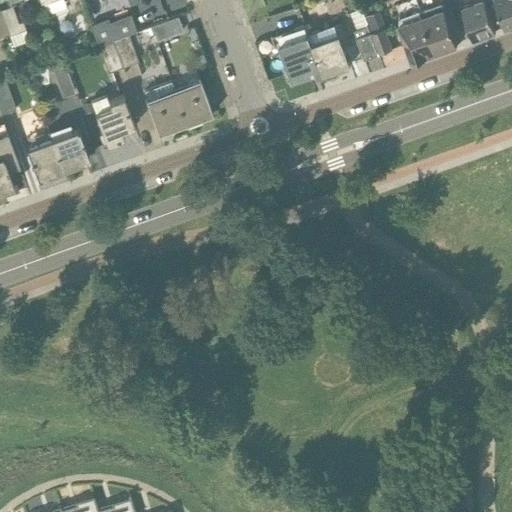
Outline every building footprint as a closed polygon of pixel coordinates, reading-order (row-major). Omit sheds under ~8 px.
[(85,6),(82,0),(69,0),(70,3),(66,4),(69,12),(85,6)] [(420,9),(435,51),(444,48),(445,52),(457,47),(456,44),(458,43),(444,5),(442,0),(429,0),(432,5),(420,9)] [(474,37),(496,29),(496,28),(486,0),(470,0),(471,1),(462,4),(474,37)] [(511,0),(486,0),(496,28),(506,25),(506,26),(511,23),(511,0)] [(9,33),(10,34),(25,28),(22,21),(18,22),(12,5),(0,10),(9,33)] [(0,36),(9,33),(0,10),(0,9),(0,36)] [(426,54),(435,51),(420,9),(412,12),(414,16),(399,21),(412,59),(414,58),(415,62),(427,58),(426,54)] [(98,44),(114,38),(128,33),(136,31),(130,14),(109,21),(107,17),(91,23),(98,44)] [(152,26),(157,40),(183,30),(178,16),(152,26)] [(357,37),(371,32),(369,24),(355,29),(357,37)] [(371,32),(379,54),(393,49),(385,27),(371,32)] [(308,33),(322,74),(351,64),(339,32),(312,41),(309,33),(308,33)] [(365,58),(379,54),(371,32),(357,37),(365,58)] [(114,38),(123,65),(138,60),(128,33),(114,38)] [(318,76),(322,74),(308,33),(280,43),(291,75),(314,66),(318,76)] [(108,71),(123,65),(114,38),(98,44),(108,71)] [(51,63),(55,75),(67,71),(62,58),(51,63)] [(173,86),(186,123),(212,113),(198,72),(197,73),(198,77),(173,86)] [(0,81),(0,109),(1,113),(16,108),(5,79),(0,81)] [(158,133),(186,123),(173,86),(170,80),(144,89),(144,92),(143,92),(158,133)] [(110,104),(94,110),(106,140),(115,136),(117,140),(124,137),(121,130),(134,125),(123,94),(108,99),(110,104)] [(86,113),(94,110),(91,101),(83,104),(86,113)] [(51,136),(63,167),(89,158),(77,126),(51,136)] [(0,189),(8,187),(14,185),(8,170),(20,166),(7,132),(0,134),(0,189)] [(36,177),(63,167),(51,136),(25,145),(36,177)] [(98,507),(97,507),(98,511),(135,511),(129,492),(127,492),(128,495),(111,500),(111,501),(112,503),(98,507)] [(60,504),(59,504),(61,511),(98,511),(97,507),(98,507),(97,505),(93,494),(75,500),(75,502),(61,507),(60,504)]
